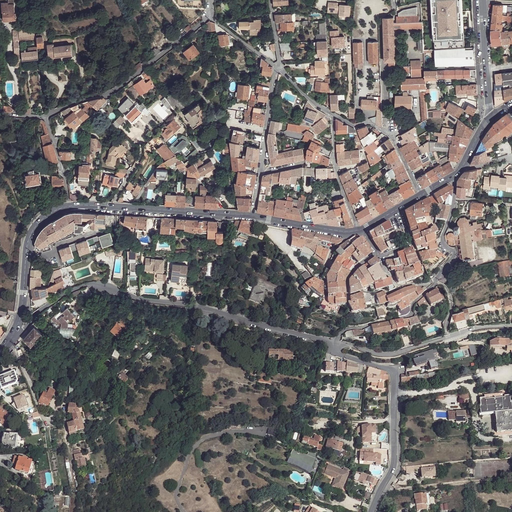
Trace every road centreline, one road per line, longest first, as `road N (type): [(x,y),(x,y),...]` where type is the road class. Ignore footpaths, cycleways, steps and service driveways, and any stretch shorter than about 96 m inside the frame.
road 1 (unclassified): [(13,335),(67,292),(102,283),(334,342)]
road 2 (unclassified): [(334,342),(340,354),(394,374),(394,460),(372,511)]
road 3 (residential): [(45,116),(115,89),(210,16)]
road 4 (secondary): [(68,205),(252,216)]
road 5 (unclassified): [(334,342),(392,353),(511,325)]
road 6 (secondary): [(13,335),(30,236),(40,220),(68,205)]
road 7 (track): [(183,511),(176,488),(198,441),(232,430),(268,434)]
road 8 (unclassified): [(334,342),(346,327),(408,316),(435,276)]
road 9 (residential): [(333,114),(336,167),(360,230)]
